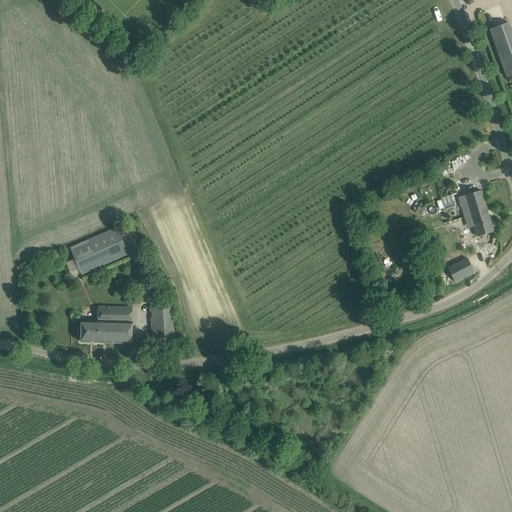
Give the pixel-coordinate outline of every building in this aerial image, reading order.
[(511,74),(511,27),(510,21),(490,28),(505,77),(511,74)] [(470,216),(477,237),(494,232),(481,191),(459,197),(464,218),(470,216)] [(129,254),(117,227),(70,248),(82,274),(129,254)] [(467,259),(448,268),(455,282),(474,272),(467,259)] [(175,337),(171,304),(150,306),(152,339),(153,349),(176,347),(175,337)] [(82,321),(82,332),(81,342),(132,343),(132,322),(132,308),(99,307),(98,322),(82,321)]
